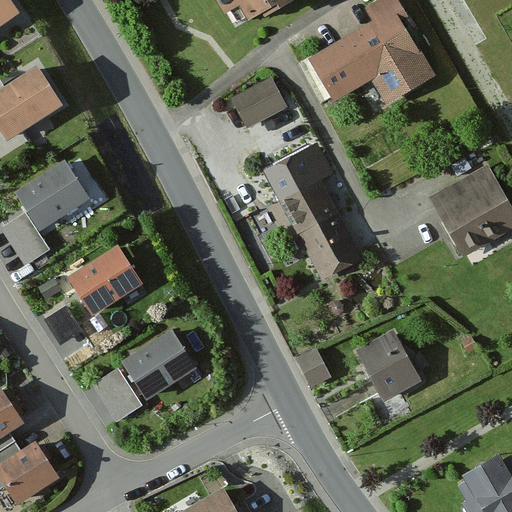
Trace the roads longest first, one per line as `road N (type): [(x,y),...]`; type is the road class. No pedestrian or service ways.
road 1 (tertiary): [(73,0),(295,410)]
road 2 (residential): [(113,495),(0,295)]
road 3 (residential): [(295,410),(113,495)]
road 4 (tertiary): [(295,410),(360,511)]
